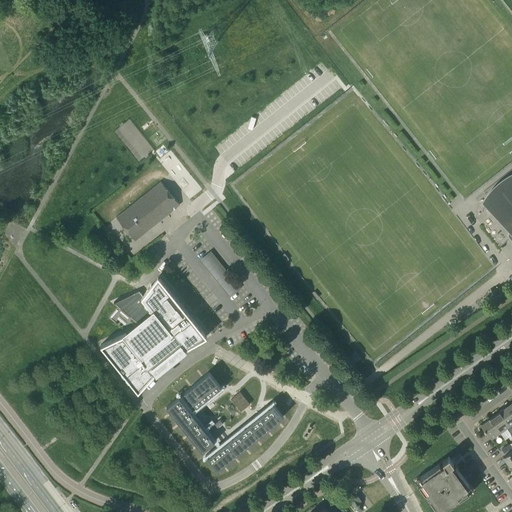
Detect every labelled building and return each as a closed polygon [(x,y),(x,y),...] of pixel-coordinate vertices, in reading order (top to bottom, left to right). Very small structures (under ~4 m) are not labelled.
[(483,205),(508,231),(510,230),(492,207),(494,194),(511,179),(511,175),(508,177),(497,186),(489,193),(483,205)] [(511,179),(494,194),(492,207),(510,230),(508,231),(508,236),(511,241),(511,179)] [(160,181),(116,217),(134,239),(141,234),(148,229),(179,204),(160,181)] [(217,281),(227,272),(211,252),(201,261),(217,281)] [(217,281),(221,286),(231,278),(227,272),(217,281)] [(183,350),(206,336),(160,278),(153,287),(150,284),(142,295),(138,290),(131,293),(132,294),(118,305),(114,301),(113,302),(139,324),(126,334),(125,333),(100,345),(137,391),(156,371),(155,370),(170,358),(182,349),(183,350)] [(225,291),(236,283),(231,278),(221,286),(225,291)] [(240,288),(236,283),(225,291),(229,296),(240,288)] [(209,372),(184,392),(196,406),(221,386),(209,372)] [(178,397),(166,407),(202,451),(214,442),(178,397)] [(273,404),(207,457),(217,470),(283,416),(273,404)] [(511,424),(511,411),(508,406),(499,412),(511,429),(511,424),(511,425),(511,424)] [(511,429),(499,412),(490,418),(501,433),(506,429),(510,434),(511,432),(511,429)] [(478,427),(482,432),(484,430),(491,440),(501,433),(490,418),(478,427)] [(219,419),(211,426),(214,430),(223,423),(222,423),(219,419)] [(501,450),(504,454),(511,448),(509,445),(501,450)] [(503,457),(509,466),(511,464),(511,450),(503,457)] [(443,510),(469,492),(466,488),(470,486),(456,466),(453,468),(450,465),(454,463),(449,456),(420,477),(422,481),(418,484),(437,509),(440,507),(443,510)] [(347,502),(352,508),(361,501),(356,495),(347,502)]
